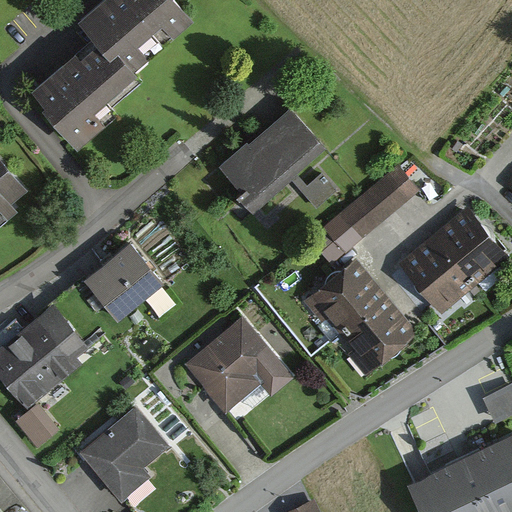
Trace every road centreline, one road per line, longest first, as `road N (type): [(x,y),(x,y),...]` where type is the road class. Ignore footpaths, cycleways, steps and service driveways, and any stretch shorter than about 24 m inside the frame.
road 1 (residential): [(278,79),(60,262),(0,295)]
road 2 (residential): [(233,511),(511,324)]
